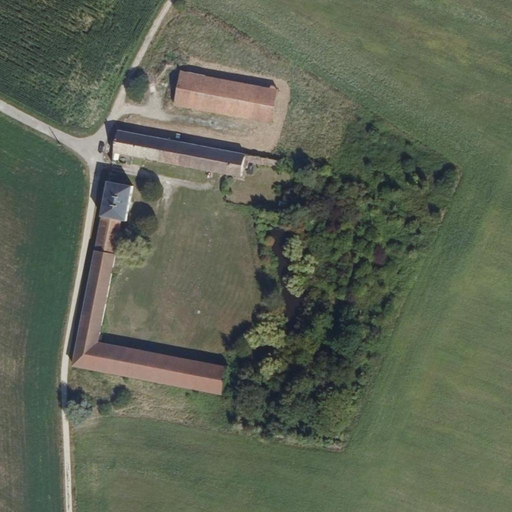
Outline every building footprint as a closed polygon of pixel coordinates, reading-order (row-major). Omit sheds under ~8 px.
[(276,121),(280,94),(186,74),(180,102),(276,121)] [(246,155),(212,148),(119,130),(114,153),(193,168),(242,177),(245,163),(246,155)] [(245,163),(256,164),(257,157),(246,155),(245,163)] [(293,171),(294,164),(257,157),(256,164),(293,171)] [(108,181),(89,283),(73,367),(222,395),(227,369),(195,363),(99,345),(106,309),(122,221),(127,222),(134,186),(108,181)]
